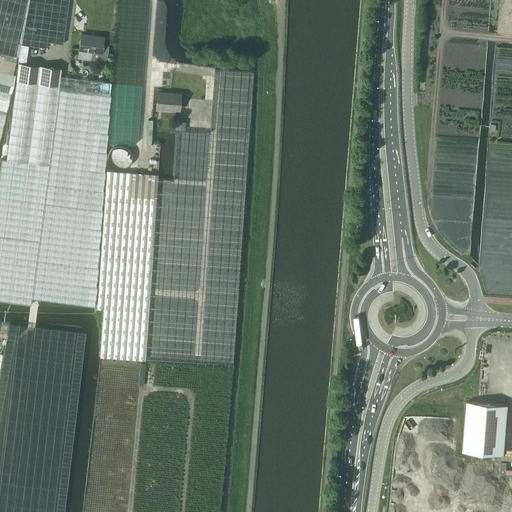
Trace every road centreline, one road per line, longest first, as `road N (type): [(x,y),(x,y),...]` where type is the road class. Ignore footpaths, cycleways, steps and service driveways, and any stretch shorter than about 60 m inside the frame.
road 1 (unclassified): [(246,511),(283,0)]
road 2 (unclassified): [(474,314),(468,274),(432,246),(420,222),(408,147),(410,0)]
road 3 (track): [(129,511),(141,389),(191,394),(182,511)]
road 4 (primary): [(384,0),(374,128),(380,238)]
road 5 (primary): [(401,237),(388,0)]
road 6 (unclassified): [(370,511),(396,407),(421,386),(460,373),(473,324)]
road 7 (primary): [(359,390),(344,511)]
road 8 (primary): [(377,280),(353,312),(363,348),(359,390)]
